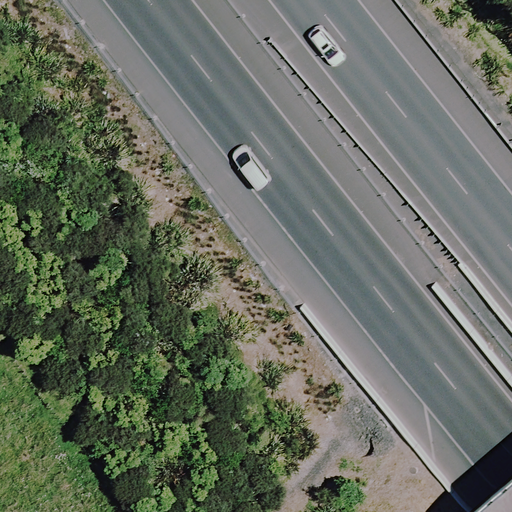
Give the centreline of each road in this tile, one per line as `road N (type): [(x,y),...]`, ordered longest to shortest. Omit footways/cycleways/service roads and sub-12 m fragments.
road 1 (motorway): [(511,466),(133,0)]
road 2 (motorway): [(304,0),(511,257)]
